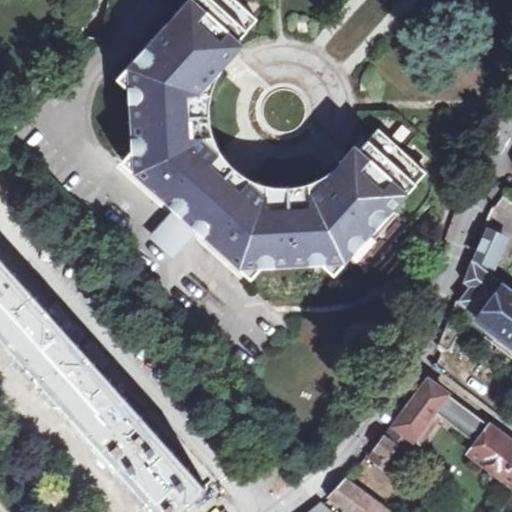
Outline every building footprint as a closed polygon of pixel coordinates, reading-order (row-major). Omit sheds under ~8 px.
[(225,248),(220,253),(250,281),(262,268),(324,264),(335,275),(349,260),(354,264),(398,216),(392,211),(424,175),(377,133),(324,193),(323,197),(252,199),(203,152),(199,86),(255,23),(229,0),(188,0),(115,82),(128,93),(131,153),(121,163),(150,190),(155,185),(225,248)] [(306,25),(296,25),(296,35),(307,35),(306,25)] [(369,83),(358,83),(359,93),(369,93),(369,83)] [(0,145),(0,169),(13,159),(0,145)] [(155,185),(150,190),(178,215),(194,230),(220,253),(225,248),(155,185)] [(194,230),(178,215),(173,221),(164,231),(156,240),(170,256),(180,246),(194,230)] [(511,289),(492,275),(497,266),(491,262),(503,236),(488,231),(476,256),(472,255),(471,259),(461,284),(469,288),(462,306),(479,318),(477,321),(511,348),(511,289)] [(199,480),(0,257),(0,332),(160,511),(173,511),(206,485),(199,480)] [(382,472),(383,471),(392,477),(398,467),(399,468),(436,413),(475,442),(467,452),(511,485),(511,442),(429,381),(367,458),(374,463),(372,465),(382,472)] [(348,511),(388,511),(389,511),(347,485),(353,479),(348,475),(330,493),(326,496),(343,508),(348,511)] [(333,511),(320,501),(305,511),(333,511)]
